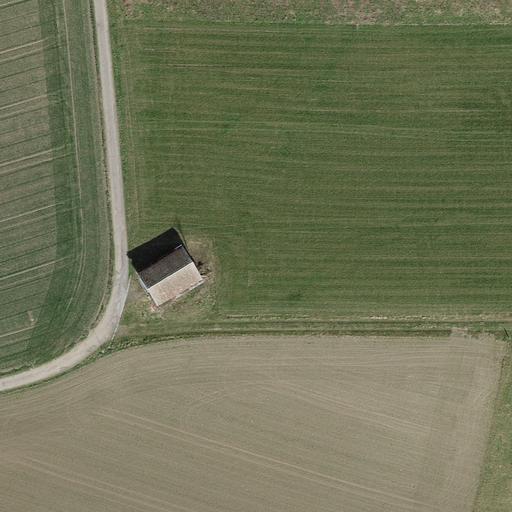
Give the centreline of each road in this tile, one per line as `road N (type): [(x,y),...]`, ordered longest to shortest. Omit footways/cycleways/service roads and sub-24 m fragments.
road 1 (track): [(96,332),(238,322),(511,328)]
road 2 (track): [(96,332),(111,315),(124,256),(101,0)]
